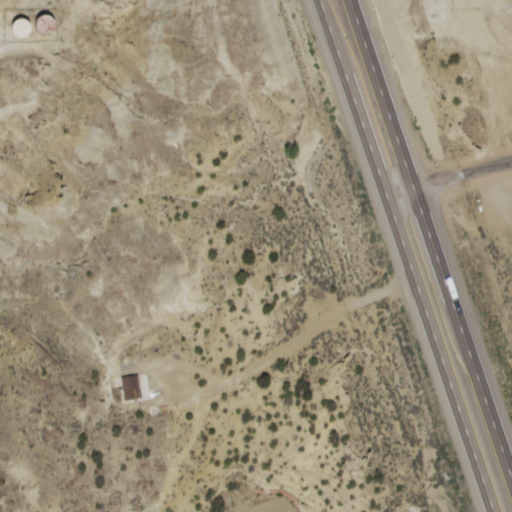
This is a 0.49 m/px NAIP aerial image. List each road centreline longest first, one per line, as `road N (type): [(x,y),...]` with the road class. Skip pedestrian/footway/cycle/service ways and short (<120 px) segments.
road 1 (trunk): [(318,0),(497,511)]
road 2 (trunk): [(511,478),(350,0)]
